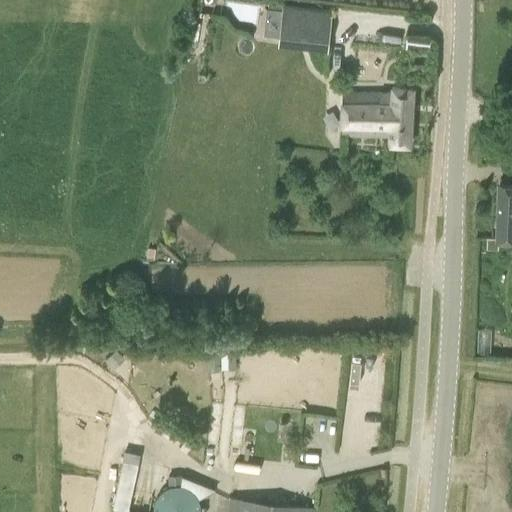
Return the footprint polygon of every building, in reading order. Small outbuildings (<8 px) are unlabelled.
[(332,10),(282,5),(278,45),(328,51),(332,10)] [(391,87),(391,94),(342,92),(340,135),(389,137),(389,144),(410,145),(412,88),(391,87)] [(511,238),(511,183),(498,184),(497,238),(511,238)] [(236,352),(221,352),(221,369),(236,369),(236,352)] [(220,354),(207,355),(207,371),(221,371),(220,354)] [(181,428),(175,437),(183,443),(189,434),(192,431),(184,425),(181,428)] [(129,509),(142,451),(126,448),(113,506),(129,509)] [(182,474),(167,475),(168,488),(170,487),(173,486),(175,486),(178,486),(180,486),(182,486),(182,474)] [(228,511),(314,511),(315,507),(230,497),(228,511)]
